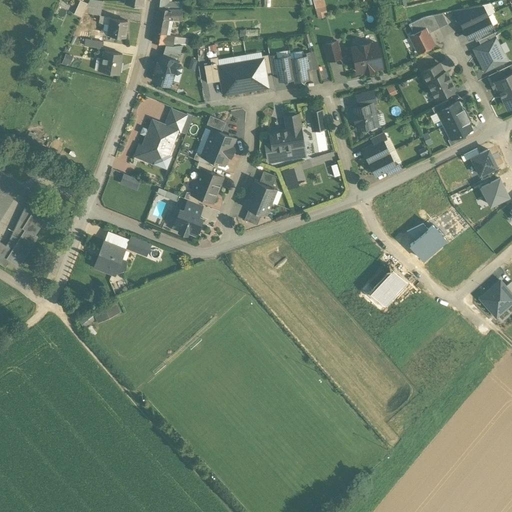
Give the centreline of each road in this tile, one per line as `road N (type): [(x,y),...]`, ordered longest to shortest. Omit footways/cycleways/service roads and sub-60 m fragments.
road 1 (track): [(232,511),(48,312)]
road 2 (residential): [(153,0),(143,53),(87,211)]
road 3 (residential): [(251,107),(331,96),(362,198)]
road 4 (residential): [(362,198),(498,130)]
road 5 (residential): [(251,107),(251,157),(223,215),(234,246)]
road 6 (residential): [(362,198),(376,232),(438,292),(459,298)]
road 7 (residential): [(234,246),(362,198)]
road 8 (residential): [(204,253),(87,211)]
